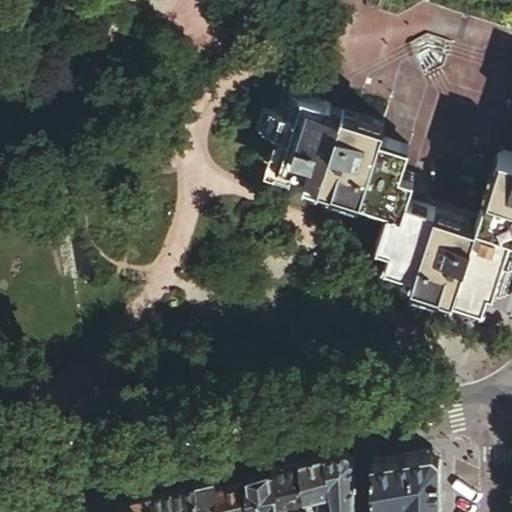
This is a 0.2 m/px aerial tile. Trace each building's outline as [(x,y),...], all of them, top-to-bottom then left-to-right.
[(287,109),(294,86),(289,84),(282,107),(287,109)] [(330,98),(307,90),(294,86),(287,109),(282,107),(273,104),(265,127),(271,129),(278,131),(283,132),(274,159),(305,169),(303,177),(317,181),(315,187),(384,210),(373,245),(386,249),(385,254),(383,261),(412,270),(410,277),(458,292),(460,286),(467,265),(472,268),(478,249),(473,247),(480,223),(473,221),(405,197),(412,171),(400,166),(405,150),(387,144),(390,135),(379,131),(383,118),(341,104),(340,109),(327,105),(329,100),(330,98)] [(341,104),(329,100),(327,105),(340,109),(341,104)] [(273,104),(268,102),(261,125),(265,127),(273,104)] [(283,132),(278,131),(270,158),(274,159),(283,132)] [(407,141),(390,135),(387,144),(405,150),(407,141)] [(511,149),(498,145),(485,187),(511,195),(511,149)] [(511,226),(511,195),(485,187),(480,202),(473,221),(480,223),(473,247),(478,249),(472,268),(467,265),(460,286),(488,295),(492,282),(511,226)] [(507,287),(511,273),(511,226),(492,282),(507,287)] [(372,249),(385,254),(386,249),(373,245),(372,249)] [(400,497),(400,505),(393,505),(390,507),(370,508),(370,511),(439,511),(440,452),(432,445),(370,456),(370,503),(400,497)] [(334,502),(353,497),(353,453),(345,446),(324,450),(334,502)] [(331,511),(334,511),(334,502),(324,450),(299,457),(305,495),(315,492),(318,511),(331,511)] [(274,463),(275,467),(279,505),(279,511),(307,511),(305,495),(299,457),(274,463)] [(279,511),(279,505),(275,467),(247,475),(249,497),(251,511),(279,511)] [(215,474),(196,479),(199,511),(218,511),(216,481),(215,474)] [(216,481),(218,511),(246,511),(246,507),(242,476),(216,481)] [(199,511),(196,479),(152,489),(155,511),(199,511)] [(155,511),(152,489),(120,496),(122,511),(155,511)] [(122,511),(120,496),(87,503),(88,511),(122,511)] [(353,511),(353,497),(334,502),(334,511),(353,511)] [(88,511),(87,503),(66,507),(66,511),(88,511)]
